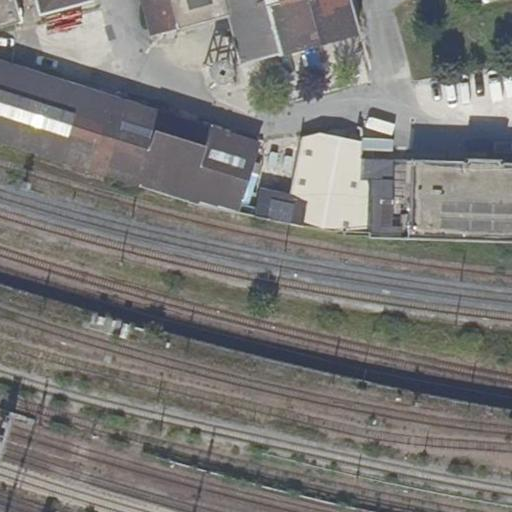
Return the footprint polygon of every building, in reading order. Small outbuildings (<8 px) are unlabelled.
[(9,0),(0,0),(0,24),(15,20),(9,0)] [(35,0),(40,13),(89,0),(35,0)] [(347,0),(142,0),(152,36),(206,21),(211,39),(231,33),(252,113),(370,83),(347,0)] [(226,65),(223,62),(220,61),(215,61),(211,63),(208,67),(207,69),(206,74),(207,78),(209,81),(212,84),(217,85),(220,85),(227,81),(229,77),(230,72),(229,68),(226,65)] [(253,154),(256,146),(0,64),(0,141),(61,161),(204,207),(245,215),(260,167),(250,164),(253,154)] [(262,192),(256,217),(295,226),(344,236),(356,236),(384,161),(360,160),(361,143),(317,133),(302,139),(290,197),(262,192)] [(250,164),(260,167),(263,157),(253,154),(250,164)] [(414,159),(409,237),(511,240),(511,161),(501,161),(501,158),(494,158),(494,154),(477,154),(477,157),(468,157),(468,161),(414,159)]
